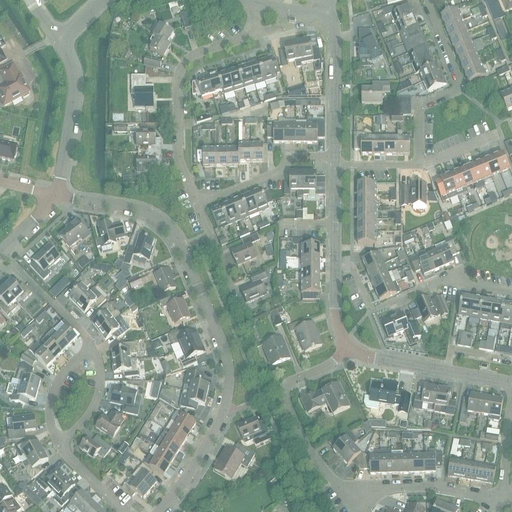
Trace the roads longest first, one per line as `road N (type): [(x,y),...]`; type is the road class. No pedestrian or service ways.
road 1 (residential): [(180,245),(226,353),(229,380),(215,426),(157,511)]
road 2 (residential): [(195,201),(177,152),(183,63),(257,33)]
road 3 (residential): [(354,501),(305,448),(283,396),(290,381),(347,348)]
road 4 (residential): [(418,163),(418,110),(460,89),(428,0)]
road 5 (residential): [(347,348),(511,381)]
road 6 (residential): [(57,195),(75,94),(73,67),(58,41)]
road 7 (residential): [(195,201),(277,171),(294,155),(334,156)]
road 8 (residential): [(324,12),(333,29),(334,156)]
road 9 (residential): [(354,501),(389,486),(426,486),(491,502)]
road 10 (residential): [(180,245),(148,215),(57,195)]
road 11 (residential): [(511,292),(443,279),(392,302)]
